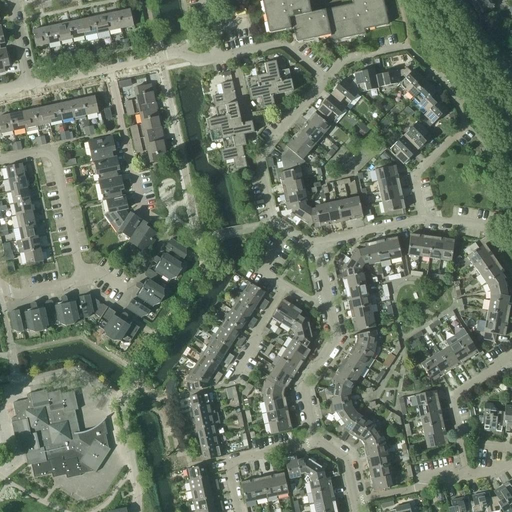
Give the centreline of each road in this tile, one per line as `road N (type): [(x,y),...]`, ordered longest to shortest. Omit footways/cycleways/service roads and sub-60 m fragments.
road 1 (residential): [(0,285),(17,294),(72,282),(79,269),(52,150),(0,158)]
road 2 (residential): [(315,243),(274,222),(259,157),(324,80)]
road 3 (residential): [(429,70),(448,88),(464,125),(413,174),(422,217)]
road 4 (residential): [(107,67),(140,211),(154,220)]
road 5 (residential): [(231,378),(282,285),(312,303),(327,300)]
road 6 (residential): [(315,440),(304,385),(333,338),(327,300)]
road 7 (residential): [(239,511),(229,460),(315,440)]
road 8 (residential): [(324,80),(281,44),(216,57)]
